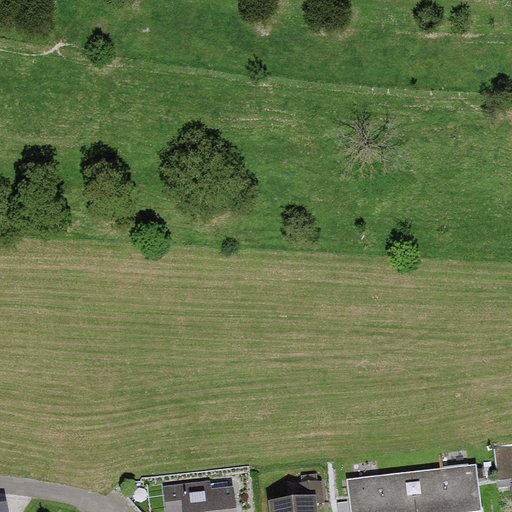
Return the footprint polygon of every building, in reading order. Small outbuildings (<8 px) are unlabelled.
[(511,446),(495,449),(499,488),(511,487),(511,485),(511,484),(511,446)] [(477,465),(412,472),(416,511),(483,511),(484,509),(482,509),(477,465)] [(416,511),(412,472),(347,480),(350,511),(416,511)] [(300,484),(302,499),(316,497),(317,505),(325,504),(322,481),(300,484)] [(211,482),(164,487),(166,511),(236,511),(234,487),(211,490),(211,482)] [(318,511),(317,505),(316,497),(302,499),(269,503),(270,511),(318,511)] [(8,511),(6,503),(0,503),(0,511),(8,511)]
